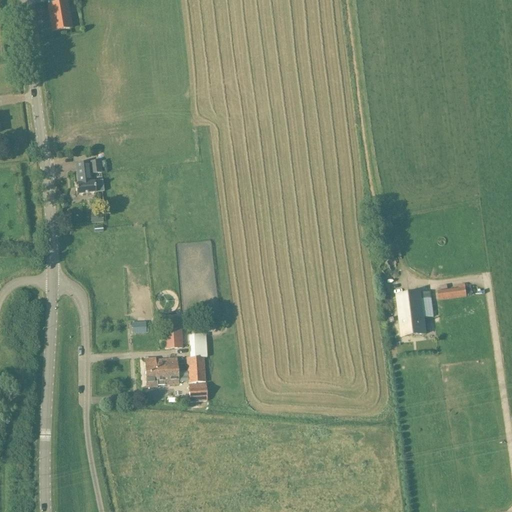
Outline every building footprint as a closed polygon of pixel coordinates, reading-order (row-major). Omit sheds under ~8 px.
[(72,28),(68,2),(48,5),(52,32),(72,28)] [(76,195),(95,193),(94,182),(92,182),(91,174),(101,173),(100,162),(90,163),(76,164),(78,184),(75,184),(76,195)] [(467,298),(466,288),(465,284),(458,285),(458,289),(438,292),(439,302),(467,298)] [(397,297),(402,338),(426,335),(424,319),(434,317),(431,292),(397,297)] [(163,320),(165,350),(183,349),(181,319),(163,320)] [(146,322),(132,323),(132,334),(147,333),(146,322)] [(206,383),(205,371),(204,358),(187,359),(188,384),(206,383)] [(145,374),(178,372),(177,359),(156,360),(156,359),(144,360),(145,374)] [(178,372),(145,374),(146,388),(158,388),(157,386),(179,385),(178,372)] [(207,402),(206,384),(188,386),(190,403),(207,402)]
